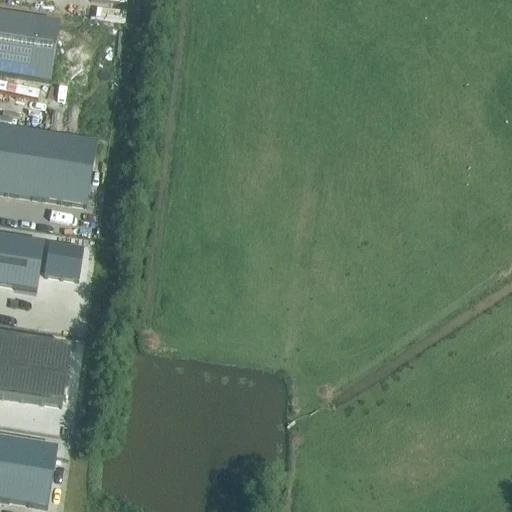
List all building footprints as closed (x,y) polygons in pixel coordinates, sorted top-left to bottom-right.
[(0,17),(0,78),(50,86),(59,26),(0,17)] [(96,145),(0,130),(0,197),(86,211),(96,145)] [(0,288),(37,295),(44,246),(0,239),(0,288)] [(0,340),(0,401),(61,411),(71,352),(0,340)] [(47,511),(57,451),(0,441),(0,504),(44,511),(47,511)]
